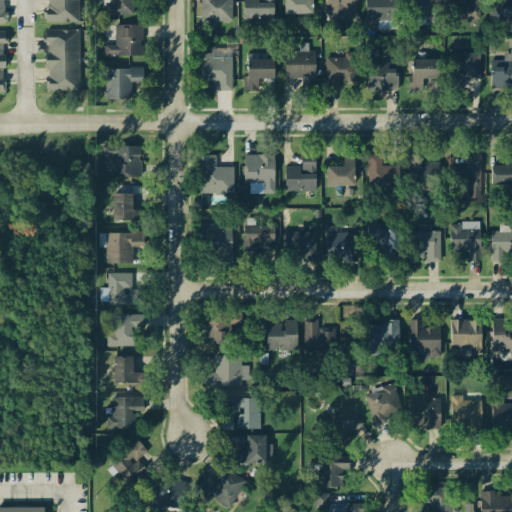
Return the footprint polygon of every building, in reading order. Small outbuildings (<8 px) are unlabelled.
[(8,0),(0,0),(0,25),(12,25),(12,14),(9,14),(8,0)] [(79,0),(45,0),(45,25),(79,25),(79,0)] [(133,17),(133,0),(107,0),(107,17),(133,17)] [(232,0),(200,0),(200,24),(232,24),(232,0)] [(273,0),(243,0),(243,22),(273,22),(273,0)] [(284,0),(284,16),(312,16),(312,0),(284,0)] [(356,0),(325,0),(325,13),(344,13),(344,24),(356,24),(356,0)] [(366,0),(366,22),(397,22),(397,0),(366,0)] [(426,0),(407,0),(407,20),(426,20),(426,0)] [(440,0),(423,0),(425,11),(442,10),(440,0)] [(458,0),(445,0),(443,13),(456,16),(458,0)] [(465,0),(465,21),(481,21),(481,0),(465,0)] [(511,21),(511,0),(492,0),(492,21),(511,21)] [(143,27),(115,27),(115,47),(105,47),(105,58),(143,58),(143,27)] [(79,32),(45,32),(45,93),(79,93),(79,32)] [(0,94),(7,95),(6,70),(10,70),(10,57),(5,57),(5,46),(9,46),(9,34),(0,33),(0,94)] [(218,92),(232,92),(232,53),(201,52),(201,84),(218,85),(218,92)] [(302,90),(316,90),(316,53),(284,53),(284,80),(302,80),(302,90)] [(485,56),(467,55),(466,79),(484,80),(485,56)] [(325,59),(325,87),(358,87),(358,59),(325,59)] [(274,61),(246,61),(246,92),(258,92),(258,81),(274,81),(274,61)] [(438,61),(411,61),(411,92),(422,92),(422,81),(438,81),(438,61)] [(456,63),(459,95),(480,92),(477,61),(456,63)] [(511,61),(492,61),(492,89),(511,89),(511,61)] [(371,90),(397,90),(397,68),(371,68),(371,90)] [(106,70),(106,101),(131,101),(131,84),(143,84),(143,70),(106,70)] [(141,148),(103,148),(103,178),(141,178),(141,148)] [(481,198),(482,157),(465,156),(465,169),(450,169),(449,197),(481,198)] [(234,195),(234,169),(216,169),(216,157),(202,157),(202,195),(234,195)] [(274,195),(274,157),(245,157),(245,196),(274,195)] [(343,169),(326,169),(326,189),(355,189),(355,157),(343,157),(343,169)] [(382,168),(382,157),(367,157),(367,189),(399,189),(399,168),(382,168)] [(421,157),(408,157),(408,191),(440,191),(440,164),(421,164),(421,157)] [(511,188),(511,161),(492,161),(492,188),(511,188)] [(286,168),(286,192),(316,192),(316,162),(301,162),(301,168),(286,168)] [(144,212),(132,212),(132,196),(113,196),(113,223),(144,223),(144,212)] [(450,224),(450,256),(480,256),(480,224),(450,224)] [(232,225),(204,225),(204,264),(232,264),(232,225)] [(386,237),(386,225),(369,225),(369,259),(396,259),(396,237),(386,237)] [(243,265),(257,265),(257,249),(275,249),(275,228),(243,228),(243,265)] [(326,228),(326,261),(356,261),(357,235),(338,235),(338,228),(326,228)] [(440,233),(410,233),(410,254),(426,254),(426,262),(440,262),(440,233)] [(144,249),(144,234),(106,234),(106,266),(133,266),(133,249),(144,249)] [(318,265),(318,234),(302,234),(302,265),(318,265)] [(509,234),(490,234),(490,262),(509,262),(509,234)] [(108,307),(144,307),(144,291),(132,291),(132,275),(108,275),(108,307)] [(232,327),(241,327),(241,314),(202,314),(202,345),(232,345),(232,327)] [(110,316),(110,348),(143,348),(143,316),(110,316)] [(510,321),(492,321),(492,354),(510,354),(510,321)] [(398,355),(399,322),(381,322),(380,332),(368,332),(367,355),(398,355)] [(440,330),(421,330),(421,322),(410,322),(410,362),(430,362),(430,355),(440,355),(440,330)] [(470,351),(470,357),(481,357),(481,322),(451,322),(451,351),(470,351)] [(297,323),(267,323),(267,353),(297,353),(297,323)] [(304,324),(304,354),(334,354),(334,331),(317,331),(317,324),(304,324)] [(204,389),(248,389),(248,367),(240,367),(240,357),(215,357),(215,375),(204,375),(204,389)] [(114,359),(114,386),(144,386),(144,374),(133,374),(133,359),(114,359)] [(364,395),(374,427),(403,418),(393,386),(364,395)] [(440,400),(432,400),(432,395),(413,395),(413,430),(440,430),(440,400)] [(511,405),(503,405),(503,397),(492,397),(492,433),(511,433),(511,405)] [(144,412),(144,400),(111,399),(111,430),(135,430),(135,412),(144,412)] [(467,434),(481,434),(481,399),(450,399),(450,427),(467,427),(467,434)] [(259,400),(223,400),(223,414),(235,414),(235,431),(259,431),(259,400)] [(321,428),(344,447),(363,426),(340,406),(321,428)] [(246,454),(234,454),(234,467),(267,467),(267,438),(246,438),(246,454)] [(151,475),(134,448),(111,462),(127,489),(151,475)] [(350,474),(350,458),(318,458),(318,489),(345,489),(345,474),(350,474)] [(245,482),(221,469),(214,481),(205,476),(197,492),(229,510),(245,482)] [(188,482),(160,484),(162,509),(190,508),(188,482)] [(451,511),(451,490),(423,490),(423,511),(451,511)] [(511,511),(511,495),(480,495),(480,511),(511,511)]
